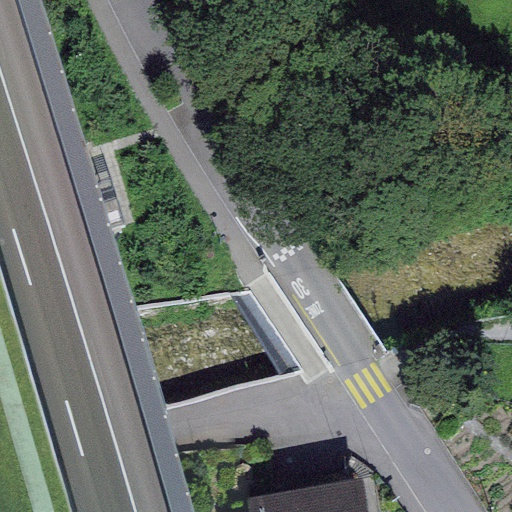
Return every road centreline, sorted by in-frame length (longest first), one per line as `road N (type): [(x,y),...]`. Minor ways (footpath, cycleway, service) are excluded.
road 1 (tertiary): [(131,0),(284,260),(449,511)]
road 2 (motorway): [(101,511),(0,188)]
